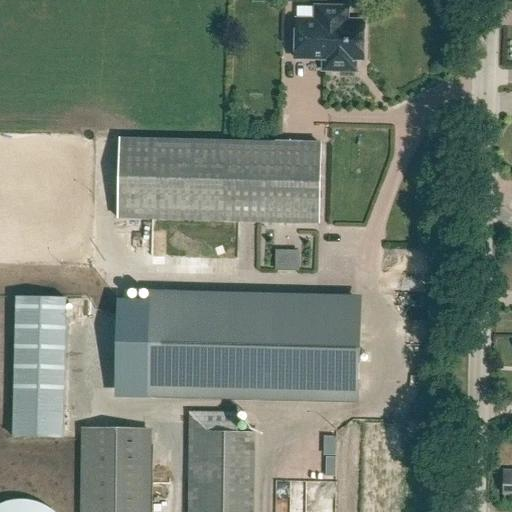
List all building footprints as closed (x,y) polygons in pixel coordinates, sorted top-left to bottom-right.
[(347,22),(348,9),(325,8),(325,21),(297,20),(296,60),(324,60),(323,71),(346,72),(346,61),(363,61),(364,22),(347,22)] [(317,224),(319,142),(116,137),(114,219),(317,224)] [(269,249),(269,269),(294,269),(294,249),(269,249)] [(3,295),(1,436),(53,437),(54,295),(3,295)] [(361,303),(151,299),(149,393),(359,397),(361,303)] [(252,511),(253,432),(240,431),(239,415),(190,414),(188,511),(252,511)] [(149,511),(150,429),(80,429),(79,511),(149,511)] [(60,511),(61,507),(0,501),(0,511),(60,511)]
